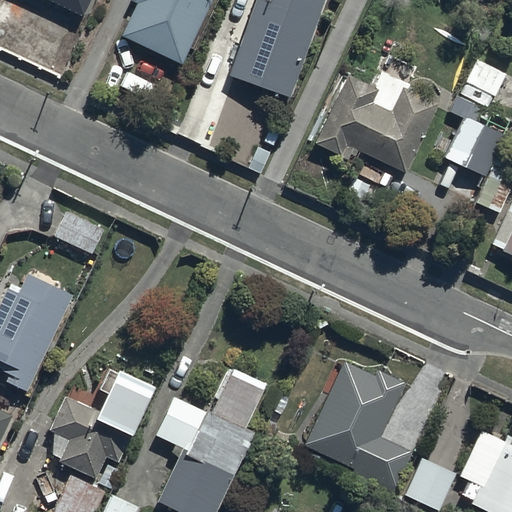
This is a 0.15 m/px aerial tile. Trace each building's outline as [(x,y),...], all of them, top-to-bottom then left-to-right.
[(91,0),(43,0),(82,19),(91,0)] [(214,0),(131,0),(128,6),(135,9),(121,38),(183,67),(214,0)] [(326,0),(257,0),(231,74),(292,96),(326,0)] [(505,78),(474,63),(457,97),(485,111),(490,100),(493,102),(505,78)] [(380,75),(373,92),(340,78),(307,148),(340,164),(345,153),(405,180),(439,107),(407,93),(409,89),(380,75)] [(460,120),(441,161),(483,181),(502,140),(460,120)] [(511,209),(510,208),(492,244),(503,250),(499,258),(511,264),(511,209)] [(63,214),(51,240),(89,258),(102,232),(63,214)] [(7,293),(0,308),(0,375),(8,379),(4,388),(24,398),(70,303),(26,281),(18,298),(7,293)] [(375,381),(343,366),(304,450),(353,473),(351,477),(393,497),(412,458),(378,442),(404,387),(378,375),(375,381)] [(180,453),(155,506),(167,511),(218,511),(252,438),(243,434),(264,390),(231,375),(210,421),(170,402),(153,440),(180,453)] [(67,446),(58,466),(95,481),(103,462),(117,468),(127,445),(130,447),(152,400),(108,378),(99,397),(106,400),(99,416),(66,401),(48,437),(67,446)] [(0,443),(11,419),(0,413),(0,443)] [(511,511),(511,442),(506,440),(502,448),(478,437),(458,480),(460,481),(448,508),(456,511),(468,511),(470,510),(474,511),(511,511)] [(438,511),(454,478),(419,461),(401,499),(428,511),(438,511)] [(94,511),(102,494),(68,479),(53,511),(94,511)] [(0,511),(3,511),(10,498),(0,493),(0,511)] [(137,511),(138,511),(110,499),(103,511),(137,511)]
